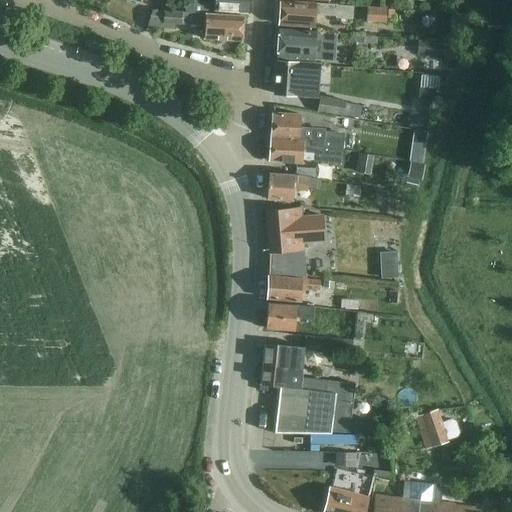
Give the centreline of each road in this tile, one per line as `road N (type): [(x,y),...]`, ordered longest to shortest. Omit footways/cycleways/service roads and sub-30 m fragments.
road 1 (tertiary): [(227,165),(245,244),(234,484)]
road 2 (tertiary): [(0,45),(126,86),(211,134),(227,165)]
road 3 (residential): [(254,87),(11,0)]
